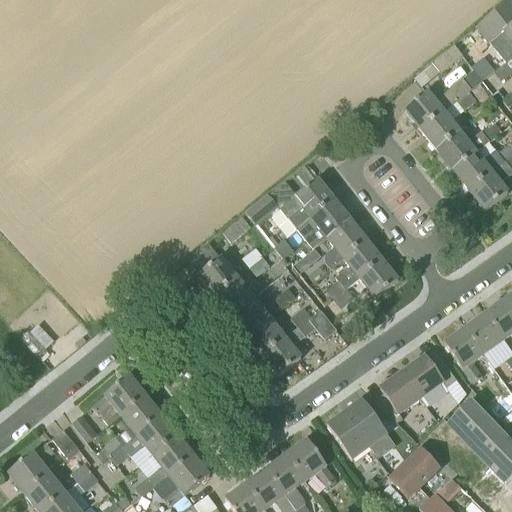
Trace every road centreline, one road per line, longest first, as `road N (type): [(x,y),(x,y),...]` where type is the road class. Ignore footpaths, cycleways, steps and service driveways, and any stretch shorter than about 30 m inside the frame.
road 1 (residential): [(0,437),(121,347),(152,342),(265,413),(287,412),(445,297)]
road 2 (residential): [(445,297),(350,170)]
